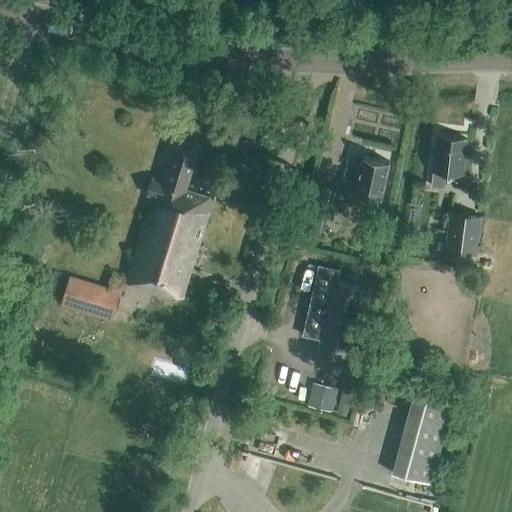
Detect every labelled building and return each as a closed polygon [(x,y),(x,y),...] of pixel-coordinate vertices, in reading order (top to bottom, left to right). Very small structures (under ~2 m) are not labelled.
[(462,175),(466,140),(438,136),(437,148),(435,148),(432,171),(434,171),(432,187),(444,188),(446,173),(462,175)] [(185,189),(197,153),(176,146),(172,161),(165,159),(159,180),(152,178),(147,194),(154,196),(129,282),(182,299),(213,199),(185,189)] [(380,200),(389,162),(363,156),(362,164),(351,161),(346,185),(357,187),(355,195),(380,200)] [(320,236),(331,190),(314,186),(303,232),(320,236)] [(477,254),(481,217),(450,213),(445,250),(477,254)] [(303,337),(321,341),(319,354),(344,359),(360,288),(335,282),(337,271),(318,267),(303,337)] [(61,306),(112,321),(121,292),(70,277),(61,306)] [(355,382),(345,379),(336,414),(346,417),(355,382)] [(337,389),(313,383),(307,406),(332,412),(337,389)] [(430,484),(452,407),(413,396),(391,473),(430,484)]
